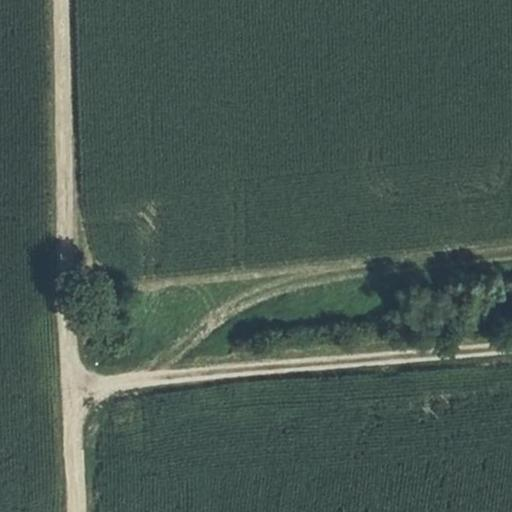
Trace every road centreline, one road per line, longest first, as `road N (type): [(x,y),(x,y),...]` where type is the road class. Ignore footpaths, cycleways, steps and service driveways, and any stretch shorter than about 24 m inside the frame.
road 1 (track): [(74,511),(60,0)]
road 2 (track): [(72,393),(511,350)]
